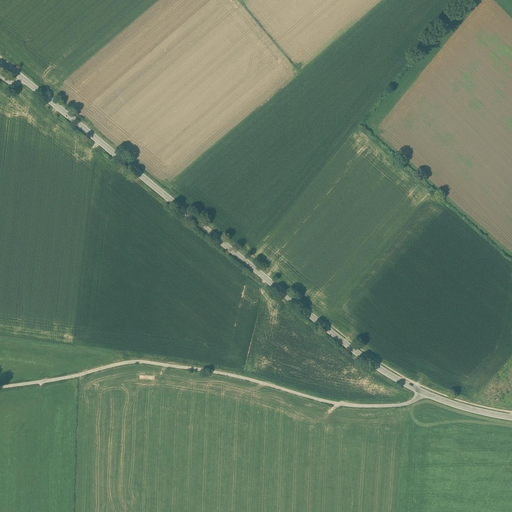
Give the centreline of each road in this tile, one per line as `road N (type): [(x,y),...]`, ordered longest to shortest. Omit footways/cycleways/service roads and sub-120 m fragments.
road 1 (unclassified): [(24,79),(368,361),(441,399),(511,417)]
road 2 (track): [(421,391),(404,404),(357,406),(235,375),(133,361),(0,388)]
